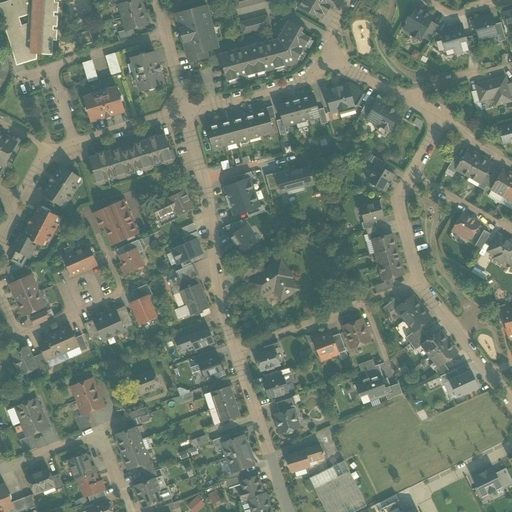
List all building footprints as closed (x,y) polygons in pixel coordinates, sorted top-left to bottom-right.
[(53,0),(14,0),(0,4),(0,9),(7,33),(12,32),(15,40),(13,43),(13,45),(12,47),(13,47),(13,48),(13,50),(13,51),(13,52),(14,54),(15,55),(16,57),(17,58),(18,59),(20,60),(22,61),(24,61),(26,61),(29,61),(31,60),(33,59),(34,59),(34,53),(51,54),(51,50),(51,40),(55,40),(55,36),(56,32),(52,32),(52,26),(56,26),(56,22),(56,18),(53,18),(53,12),(56,12),(57,8),(57,4),(53,4),(53,0)] [(137,0),(126,3),(119,5),(119,6),(123,18),(144,12),(143,9),(142,9),(139,0),(137,0)] [(232,0),(236,10),(272,0),(232,0)] [(330,6),(320,0),(300,0),(298,6),(321,19),(324,13),(325,14),(330,6)] [(207,6),(176,14),(189,63),(208,58),(206,52),(218,49),(207,6)] [(432,17),(416,8),(411,17),(408,18),(407,21),(407,24),(406,25),(407,27),(411,30),(412,32),(411,34),(411,36),(418,40),(420,39),(430,21),(432,17)] [(144,12),(123,18),(126,30),(126,31),(133,29),(146,25),(144,16),(145,15),(144,12)] [(268,16),(239,23),(242,35),(271,27),(268,16)] [(492,16),(473,21),(479,40),(496,35),(497,35),(494,25),(492,16)] [(289,21),(278,40),(220,55),(227,81),(296,63),(310,38),(300,33),(303,29),(289,21)] [(438,26),(430,21),(421,37),(429,42),(434,32),(438,26)] [(501,23),(494,25),(497,35),(496,35),(498,42),(505,40),(501,23)] [(461,24),(445,28),(441,35),(447,57),(468,51),(465,38),(461,24)] [(133,29),(126,31),(126,30),(118,32),(120,40),(135,36),(133,29)] [(89,32),(79,35),(82,45),(92,42),(89,32)] [(447,57),(441,35),(434,32),(429,42),(427,45),(447,57)] [(472,36),(465,38),(468,51),(468,53),(476,51),(472,36)] [(154,52),(145,55),(145,54),(144,53),(140,54),(139,55),(140,56),(132,58),(132,59),(135,72),(134,72),(136,79),(137,79),(140,91),(142,92),(149,90),(150,91),(154,90),(154,89),(154,88),(163,86),(164,84),(160,71),(161,71),(160,66),(159,66),(155,53),(154,52)] [(116,53),(106,55),(109,74),(120,72),(116,53)] [(5,57),(0,58),(0,63),(3,72),(9,70),(5,57)] [(92,61),(83,63),(89,82),(98,80),(92,61)] [(499,79),(476,85),(480,101),(497,97),(499,105),(511,101),(511,100),(507,83),(505,77),(504,78),(503,77),(499,78),(499,79)] [(334,91),(326,93),(331,113),(339,111),(340,114),(355,110),(354,107),(348,87),(341,89),(341,87),(333,89),(334,91)] [(350,87),(348,87),(354,107),(357,106),(363,95),(350,87)] [(116,88),(104,92),(104,91),(97,93),(97,94),(85,98),(84,99),(86,106),(85,108),(86,111),(87,112),(88,112),(91,120),(92,121),(105,117),(105,118),(111,117),(110,116),(123,112),(124,110),(121,102),(122,101),(123,100),(121,97),(120,96),(117,89),(116,88)] [(314,96),(305,99),(305,98),(302,99),(308,121),(319,118),(320,117),(318,110),(314,96)] [(370,97),(361,112),(368,116),(377,101),(370,97)] [(302,99),(290,102),(296,124),(308,121),(302,99)] [(368,116),(367,119),(380,127),(376,133),(385,138),(388,132),(389,132),(399,114),(377,101),(368,116)] [(287,104),(278,106),(282,120),(284,127),(285,127),(296,124),(290,102),(287,103),(287,104)] [(272,107),(267,108),(267,112),(270,120),(275,118),(272,107)] [(324,109),(318,110),(320,117),(319,118),(321,125),(328,123),(324,109)] [(267,112),(255,115),(261,136),(273,133),(270,120),(267,112)] [(255,115),(243,118),(249,140),(261,136),(255,115)] [(243,118),(231,121),(237,143),(249,140),(243,118)] [(282,120),(276,121),(280,136),(286,134),(285,127),(284,127),(282,120)] [(231,121),(219,124),(225,146),(237,143),(231,121)] [(219,124),(207,128),(213,149),(225,146),(219,124)] [(511,125),(499,129),(503,144),(511,142),(511,143),(511,125)] [(10,139),(4,136),(0,144),(0,165),(3,167),(4,167),(7,161),(16,143),(9,140),(10,139)] [(157,137),(148,139),(149,141),(134,145),(135,149),(128,151),(134,170),(141,168),(144,170),(152,168),(153,164),(162,162),(165,164),(172,161),(174,158),(172,151),(168,149),(165,136),(158,138),(157,137)] [(120,150),(106,154),(105,153),(96,155),(97,157),(90,159),(94,172),(92,175),(94,183),(98,184),(105,182),(107,179),(115,176),(119,178),(126,176),(128,172),(134,170),(128,151),(122,153),(120,150)] [(461,160),(456,170),(457,170),(468,177),(479,157),(467,150),(461,160)] [(461,160),(455,156),(447,170),(455,174),(457,170),(456,170),(461,160)] [(386,163),(374,157),(370,162),(375,165),(376,165),(383,169),(386,163)] [(492,164),(479,157),(468,177),(480,184),(481,184),(486,174),(492,164)] [(7,161),(4,167),(3,167),(0,173),(6,176),(12,164),(7,161)] [(375,165),(371,173),(372,175),(368,182),(369,183),(370,186),(372,187),(375,186),(385,192),(394,175),(383,169),(376,165),(375,165)] [(79,178),(61,166),(54,177),(53,177),(50,182),(51,182),(43,194),(60,205),(64,200),(67,202),(79,185),(75,183),(79,178)] [(265,174),(267,189),(276,187),(277,193),(311,188),(307,167),(265,174)] [(494,171),(491,177),(486,187),(491,190),(500,174),(494,171)] [(500,174),(491,190),(503,197),(511,181),(511,176),(502,171),(500,174)] [(486,174),(481,184),(480,184),(478,187),(484,191),(486,187),(491,177),(486,174)] [(254,193),(249,178),(224,188),(229,202),(254,193)] [(511,181),(503,197),(511,202),(511,181)] [(184,191),(168,198),(169,199),(152,207),(158,219),(174,211),(176,215),(192,208),(184,191)] [(260,207),(254,193),(229,202),(234,216),(260,207)] [(123,201),(94,214),(100,227),(103,226),(112,245),(138,234),(123,201)] [(373,203),(366,205),(366,206),(360,208),(364,223),(376,220),(384,218),(379,202),(373,204),(373,203)] [(57,217),(38,207),(32,219),(31,219),(28,224),(29,225),(23,236),(19,234),(11,249),(15,250),(27,257),(29,258),(36,244),(42,246),(44,241),(48,243),(58,224),(54,223),(57,217)] [(480,223),(462,213),(452,231),(467,239),(472,232),(474,233),(480,223)] [(376,220),(364,223),(362,223),(363,230),(366,229),(377,226),(376,220)] [(245,226),(229,237),(233,243),(235,241),(242,252),(257,243),(245,226)] [(377,226),(366,229),(367,235),(379,232),(377,226)] [(484,230),(475,246),(481,249),(490,234),(484,230)] [(367,235),(369,241),(372,240),(380,237),(379,232),(367,235)] [(380,237),(372,240),(376,253),(395,248),(393,241),(394,240),(392,234),(380,237)] [(510,241),(498,234),(488,252),(495,256),(493,258),(502,263),(504,260),(511,264),(511,261),(511,244),(509,243),(510,241)] [(171,250),(178,265),(202,254),(196,239),(171,250)] [(139,240),(122,247),(125,253),(135,249),(138,253),(143,251),(139,240)] [(89,247),(76,252),(84,271),(97,265),(89,247)] [(395,248),(376,253),(379,266),(399,261),(398,254),(397,254),(395,248)] [(125,253),(119,256),(124,265),(121,266),(125,274),(143,266),(138,253),(135,249),(125,253)] [(27,257),(15,250),(10,261),(15,264),(21,267),(27,257)] [(76,252),(63,258),(71,276),(84,271),(76,252)] [(251,260),(237,270),(243,280),(258,270),(251,260)] [(281,260),(248,283),(259,300),(273,290),(278,297),(286,292),(289,296),(298,289),(291,279),(292,277),(281,260)] [(399,261),(379,266),(383,281),(392,279),(403,275),(399,261)] [(15,264),(6,268),(8,274),(22,269),(21,267),(15,264)] [(31,276),(9,285),(17,302),(38,293),(39,292),(36,284),(34,284),(31,276)] [(392,279),(383,281),(384,283),(374,287),(377,293),(394,287),(392,279)] [(148,284),(131,291),(136,301),(146,297),(147,297),(152,295),(148,284)] [(199,284),(179,292),(189,316),(209,308),(199,284)] [(38,293),(17,302),(23,316),(44,307),(38,293)] [(402,304),(396,308),(396,309),(405,320),(421,308),(416,302),(417,302),(412,296),(402,304)] [(136,301),(131,303),(140,324),(156,318),(147,297),(146,297),(136,301)] [(397,297),(383,308),(388,315),(396,309),(396,308),(402,304),(397,297)] [(124,305),(116,309),(120,320),(129,316),(124,305)] [(421,308),(405,320),(414,332),(420,327),(431,319),(426,313),(425,314),(421,308)] [(116,309),(113,310),(114,312),(105,316),(114,336),(115,336),(114,335),(119,333),(120,334),(125,331),(123,326),(132,322),(129,316),(120,320),(116,309)] [(511,309),(502,312),(508,335),(511,333),(511,309)] [(46,311),(30,318),(33,326),(50,319),(46,311)] [(105,316),(96,320),(95,318),(93,319),(98,330),(89,334),(91,340),(100,336),(103,341),(108,339),(108,338),(113,336),(113,337),(114,336),(105,316)] [(93,319),(84,323),(89,334),(98,330),(93,319)] [(362,319),(343,326),(351,349),(370,342),(362,319)] [(70,327),(58,332),(66,352),(79,346),(75,338),(70,327)] [(414,332),(406,338),(410,344),(424,333),(420,327),(414,332)] [(189,335),(176,341),(180,352),(194,346),(195,351),(215,343),(209,329),(190,336),(189,335)] [(429,339),(423,344),(424,344),(422,346),(430,356),(448,342),(440,331),(429,339)] [(58,332),(46,337),(48,340),(39,344),(43,353),(46,361),(46,360),(66,352),(58,332)] [(424,333),(410,344),(415,350),(422,346),(424,344),(423,344),(429,339),(424,333)] [(330,334),(325,336),(325,335),(314,339),(315,342),(320,357),(327,355),(328,358),(338,354),(332,337),(330,334)] [(346,351),(339,334),(332,337),(338,354),(346,351)] [(88,349),(82,335),(75,338),(79,346),(81,352),(88,349)] [(170,336),(160,340),(162,346),(172,342),(170,336)] [(278,342),(263,347),(265,353),(275,350),(280,349),(278,342)] [(448,342),(430,356),(438,367),(440,365),(441,366),(443,364),(457,353),(448,342)] [(32,358),(27,347),(12,353),(15,361),(15,363),(16,367),(18,368),(20,372),(23,373),(27,371),(29,372),(36,369),(32,358)] [(265,353),(256,356),(260,371),(267,369),(267,370),(273,368),(273,367),(279,365),(275,350),(265,353)] [(214,351),(197,357),(199,363),(216,357),(214,351)] [(50,370),(46,360),(46,361),(43,353),(37,356),(44,372),(50,370)] [(44,372),(37,356),(32,358),(36,369),(38,375),(44,372)] [(216,357),(199,363),(197,357),(188,360),(193,373),(201,371),(203,378),(224,370),(219,356),(216,357)] [(372,360),(358,365),(361,372),(365,371),(375,367),(372,360)] [(443,364),(441,366),(440,365),(438,367),(434,370),(439,377),(450,372),(443,364)] [(375,367),(365,371),(368,379),(372,377),(372,378),(380,375),(380,376),(382,375),(378,365),(375,367)] [(289,369),(281,371),(283,377),(291,375),(289,369)] [(154,371),(135,378),(138,385),(141,386),(143,393),(149,391),(151,392),(155,391),(156,388),(160,387),(154,371)] [(281,371),(264,376),(266,382),(283,377),(281,371)] [(451,380),(458,397),(478,388),(470,371),(451,380)] [(380,375),(372,378),(372,377),(368,379),(363,380),(363,382),(356,384),(360,397),(368,394),(370,400),(385,395),(391,393),(389,386),(388,385),(387,385),(385,379),(382,380),(380,376),(380,375)] [(266,382),(264,383),(269,398),(275,396),(275,397),(282,394),(282,393),(288,392),(283,377),(266,382)] [(92,379),(72,387),(77,401),(99,392),(98,390),(97,389),(92,379)] [(385,395),(387,401),(402,394),(398,382),(389,386),(391,393),(385,395)] [(229,387),(204,396),(209,410),(216,408),(234,402),(229,387)] [(99,392),(77,401),(83,415),(87,414),(104,407),(99,397),(100,396),(100,395),(99,392)] [(191,392),(181,396),(183,401),(193,398),(191,392)] [(368,394),(360,397),(363,403),(370,400),(368,394)] [(292,397),(275,402),(278,413),(293,409),(292,405),(294,404),(292,397)] [(36,399),(15,407),(21,423),(43,414),(41,409),(40,409),(36,399)] [(234,402),(216,408),(209,410),(214,426),(240,418),(234,402)] [(146,408),(129,414),(132,420),(149,414),(146,408)] [(278,413),(274,415),(280,434),(287,432),(287,433),(289,434),(292,433),(293,431),(293,430),(296,429),(293,422),(297,421),(293,409),(278,413)] [(43,414),(21,423),(27,438),(30,436),(47,430),(43,420),(44,417),(43,414)] [(83,415),(75,418),(78,425),(89,421),(87,414),(83,415)] [(89,421),(78,425),(80,431),(91,427),(89,421)] [(124,426),(114,429),(116,435),(126,431),(124,426)] [(116,435),(120,444),(119,445),(120,448),(141,440),(136,428),(126,431),(116,435)] [(207,435),(196,439),(196,440),(198,446),(210,442),(207,435)] [(229,435),(212,441),(215,447),(222,444),(231,441),(229,435)] [(27,438),(19,441),(22,447),(33,443),(30,436),(27,438)] [(231,441),(222,444),(227,458),(250,450),(249,446),(247,447),(243,436),(231,441)] [(141,440),(120,448),(124,459),(145,451),(141,440)] [(33,443),(22,447),(24,453),(35,449),(33,443)] [(305,452),(287,457),(292,472),(294,472),(308,468),(310,467),(309,463),(324,458),(323,455),(324,455),(323,453),(322,453),(320,446),(305,451),(305,452)] [(250,450),(227,458),(232,472),(232,473),(241,469),(253,465),(249,454),(251,454),(250,450)] [(145,451),(124,459),(128,470),(140,466),(150,462),(149,462),(145,451)] [(86,455),(69,461),(76,480),(78,480),(86,477),(83,470),(91,468),(86,455)] [(150,462),(140,466),(142,471),(154,467),(152,461),(149,462),(150,462)] [(356,511),(366,507),(344,461),(309,479),(326,511),(356,511)] [(91,468),(83,470),(86,477),(95,473),(97,473),(95,466),(91,468)] [(154,467),(142,471),(144,476),(156,472),(154,467)] [(296,478),(310,474),(308,468),(294,472),(296,478)] [(472,477),(482,497),(502,487),(492,468),(472,477)] [(48,469),(36,474),(37,475),(28,479),(34,494),(54,487),(55,486),(51,477),(48,469)] [(232,472),(224,474),(226,481),(243,475),(241,469),(232,473),(232,472)] [(156,472),(144,476),(146,482),(156,478),(156,479),(158,478),(156,472)] [(86,477),(78,480),(82,489),(85,488),(88,496),(104,491),(105,490),(102,481),(99,482),(95,473),(86,477)] [(59,474),(51,477),(55,486),(54,487),(56,490),(64,487),(59,474)] [(243,475),(226,481),(229,489),(241,484),(241,482),(245,481),(243,475)] [(146,482),(134,486),(138,497),(166,487),(162,477),(158,478),(156,479),(156,478),(146,482)] [(245,481),(241,482),(241,484),(243,490),(240,491),(239,493),(241,500),(243,501),(248,499),(252,511),(257,511),(270,508),(265,493),(263,494),(258,477),(245,481)] [(4,485),(0,486),(0,511),(4,510),(4,511),(13,508),(13,507),(12,503),(11,500),(12,498),(10,495),(9,494),(8,495),(5,486),(4,485)] [(166,487),(138,497),(142,509),(154,504),(164,501),(164,500),(171,498),(167,487),(166,487)] [(104,491),(88,496),(90,502),(92,501),(106,496),(104,491)] [(210,494),(214,503),(219,500),(215,492),(210,494)] [(31,495),(25,498),(29,509),(35,507),(31,495)] [(186,505),(192,511),(196,511),(205,504),(196,495),(186,505)] [(106,496),(92,501),(95,507),(100,505),(100,506),(108,503),(106,496)] [(25,498),(12,503),(13,507),(15,511),(21,511),(29,509),(25,498)] [(164,501),(154,504),(156,510),(173,503),(171,498),(164,500),(164,501)] [(111,511),(108,503),(100,506),(100,505),(95,507),(87,509),(88,511),(111,511)] [(173,503),(156,510),(157,511),(167,511),(170,511),(176,510),(173,503)]
